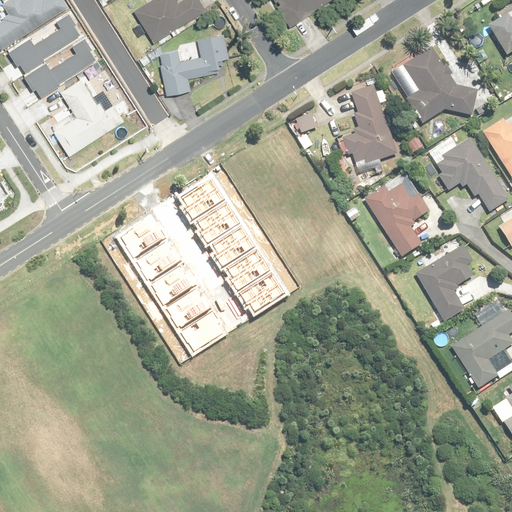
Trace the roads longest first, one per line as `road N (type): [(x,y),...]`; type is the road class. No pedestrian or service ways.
road 1 (residential): [(179,151),(83,0)]
road 2 (tertiary): [(289,82),(418,0)]
road 3 (tertiary): [(69,221),(179,151)]
road 4 (tertiary): [(179,151),(289,82)]
road 5 (residential): [(69,221),(0,116)]
